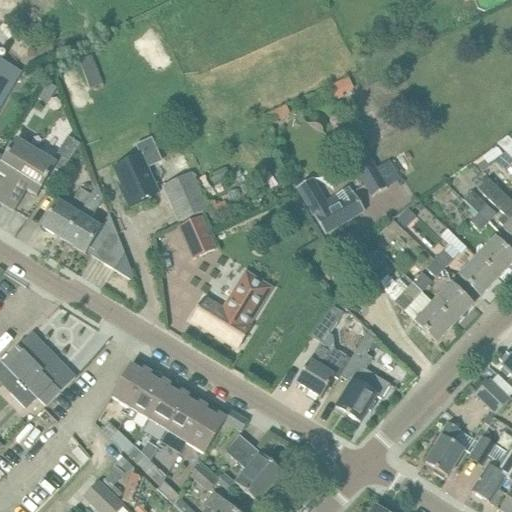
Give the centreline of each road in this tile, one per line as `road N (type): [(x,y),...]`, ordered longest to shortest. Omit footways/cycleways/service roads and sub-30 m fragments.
road 1 (residential): [(364,463),(0,245)]
road 2 (residential): [(364,463),(511,311)]
